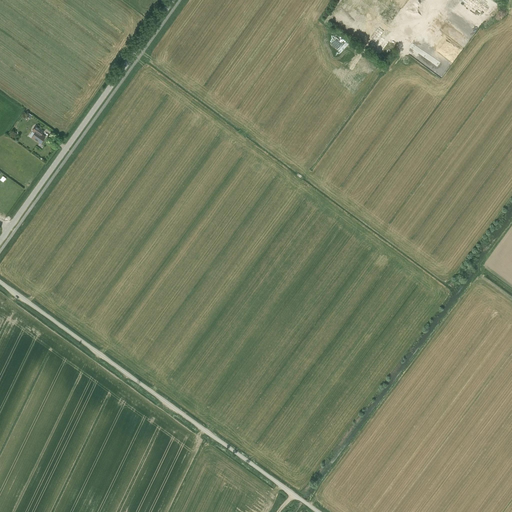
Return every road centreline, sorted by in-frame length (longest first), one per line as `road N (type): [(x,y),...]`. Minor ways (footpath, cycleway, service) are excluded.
road 1 (unclassified): [(318,511),(0,281)]
road 2 (track): [(511,298),(478,273),(309,505)]
road 3 (tertiary): [(0,240),(172,0)]
